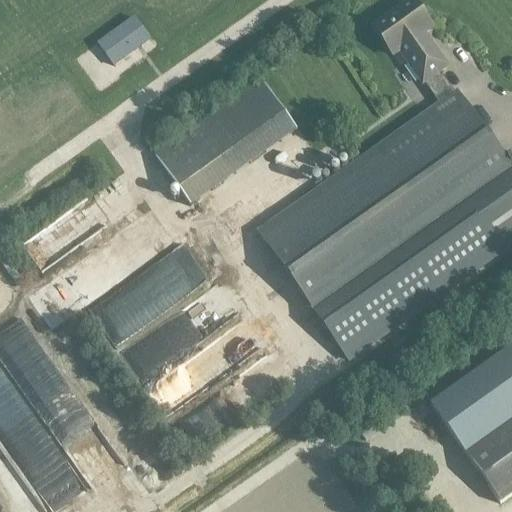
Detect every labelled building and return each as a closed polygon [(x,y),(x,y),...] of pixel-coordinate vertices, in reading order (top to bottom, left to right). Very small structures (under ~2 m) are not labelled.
[(439,105),(454,95),(439,73),(446,68),(423,35),(432,29),(413,2),(373,30),(392,57),(399,52),(423,84),(424,84),(439,105)] [(115,68),(151,42),(135,19),(99,46),(115,68)] [(262,84),(156,159),(191,208),(297,133),(262,84)] [(456,93),(454,95),(439,105),(258,234),(274,257),(324,327),(349,362),(511,246),(511,171),(511,172),(456,93)] [(98,243),(57,279),(76,300),(111,269),(118,276),(123,271),(98,243)] [(116,298),(119,313),(123,312),(126,328),(133,327),(126,296),(116,298)] [(2,435),(47,511),(67,511),(79,505),(59,471),(50,476),(42,461),(57,452),(81,494),(96,485),(67,435),(86,424),(33,333),(0,352),(0,390),(20,425),(2,435)] [(229,337),(141,379),(171,441),(267,395),(247,352),(238,356),(229,337)] [(511,348),(431,406),(500,504),(511,496),(511,348)]
